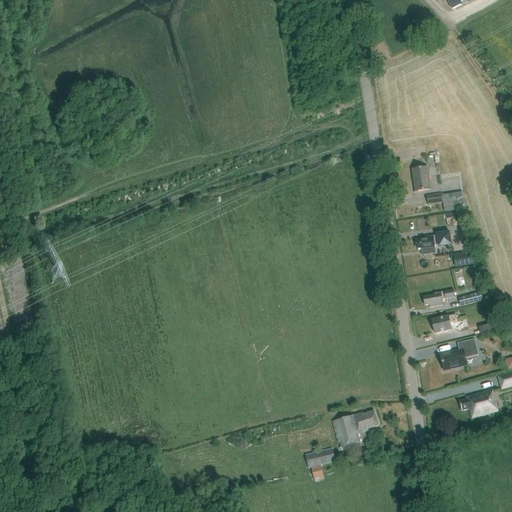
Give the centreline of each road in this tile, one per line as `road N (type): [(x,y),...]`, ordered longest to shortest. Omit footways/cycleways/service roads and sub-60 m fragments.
road 1 (unclassified): [(432,511),(353,0)]
road 2 (track): [(49,511),(0,271)]
